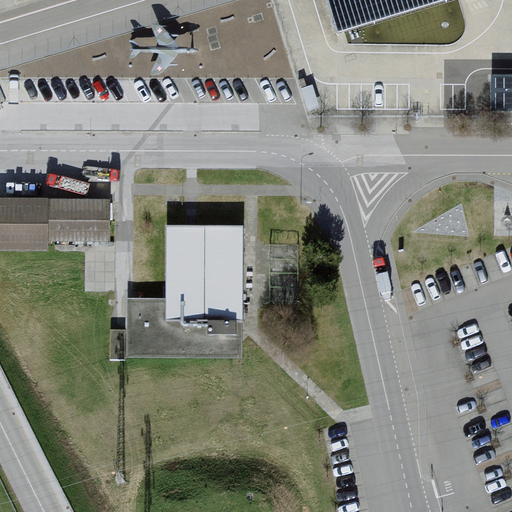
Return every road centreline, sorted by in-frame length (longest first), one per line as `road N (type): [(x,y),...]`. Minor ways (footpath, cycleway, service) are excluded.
road 1 (unclassified): [(412,511),(341,209),(317,174),(269,150),(0,151)]
road 2 (track): [(0,284),(121,280)]
